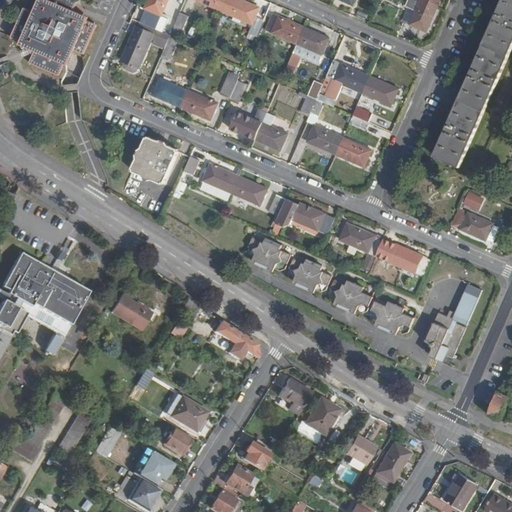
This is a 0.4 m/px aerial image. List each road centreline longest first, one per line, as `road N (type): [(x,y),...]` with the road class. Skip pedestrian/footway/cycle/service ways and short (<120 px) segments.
road 1 (residential): [(127,0),(97,67),(106,96),(371,212)]
road 2 (tertiary): [(286,335),(2,156)]
road 3 (residential): [(286,335),(178,511)]
road 4 (tertiary): [(451,430),(286,335)]
road 5 (residential): [(371,212),(436,60)]
road 6 (residential): [(295,0),(436,60)]
road 7 (residential): [(371,212),(511,272)]
road 8 (residential): [(511,291),(451,430)]
